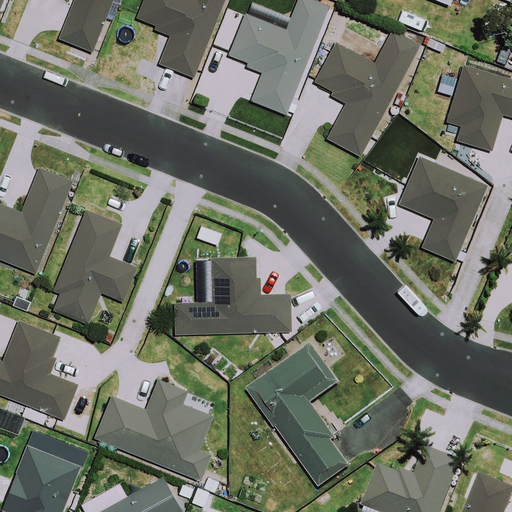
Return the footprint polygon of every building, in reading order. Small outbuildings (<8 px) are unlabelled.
[(110,0),(75,0),(59,40),(90,52),(110,0)] [(222,0),(144,0),(137,19),(172,34),(159,66),(190,79),(222,0)] [(327,7),(307,0),(298,0),(287,31),(245,15),(229,56),(264,69),(252,101),(287,114),(327,7)] [(418,45),(392,32),(374,65),(336,45),(314,84),(347,102),(327,140),(358,156),(418,45)] [(511,82),(462,68),(445,123),(460,128),(456,141),(489,151),(500,116),(511,119),(511,82)] [(484,186),(419,159),(399,207),(433,221),(422,248),(453,261),(484,186)] [(70,183),(39,170),(22,214),(0,204),(0,259),(34,273),(70,183)] [(121,222),(87,209),(70,252),(68,252),(53,290),(61,293),(54,310),(88,323),(100,292),(122,301),(134,269),(107,258),(121,222)] [(256,258),(210,259),(210,304),(172,304),(173,334),(288,332),(288,296),(257,296),(256,258)] [(60,339),(19,322),(3,363),(0,361),(0,395),(62,420),(75,386),(46,374),(60,339)] [(371,449),(376,455),(407,432),(402,425),(411,418),(392,394),(333,438),(309,405),(338,383),(310,346),(248,392),(319,488),(371,449)] [(94,438),(198,479),(208,452),(197,448),(209,416),(182,405),(187,393),(158,382),(146,412),(110,398),(94,438)] [(60,511),(78,466),(27,447),(2,511),(3,511),(60,511)] [(378,463),(362,505),(378,511),(437,511),(458,461),(424,448),(413,477),(378,463)] [(285,466),(273,450),(259,461),(271,477),(285,466)] [(219,477),(202,473),(199,488),(215,492),(219,477)] [(504,511),(511,492),(511,487),(478,474),(468,500),(463,498),(457,511),(504,511)] [(180,511),(162,478),(100,511),(180,511)]
